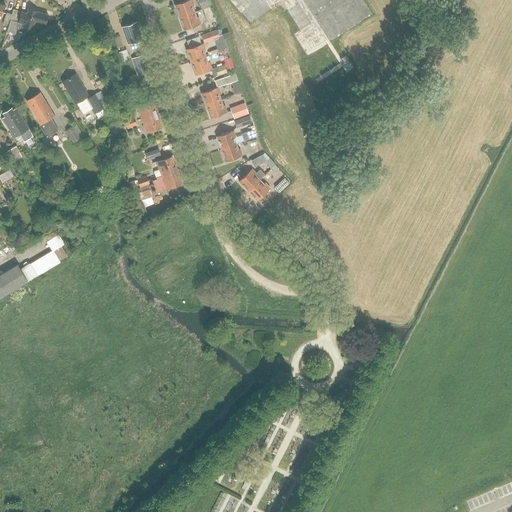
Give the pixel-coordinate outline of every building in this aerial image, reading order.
[(191,0),(187,0),(175,4),(179,17),(194,12),(192,7),(194,6),(191,0)] [(21,32),(22,29),(23,26),(31,29),(32,26),(35,27),(37,22),(45,24),(48,16),(37,12),(28,9),(26,14),(21,12),(18,22),(16,22),(19,11),(12,9),(6,32),(15,34),(16,30),(21,32)] [(194,12),(179,17),(184,30),(200,24),(198,17),(196,18),(194,12)] [(6,13),(3,24),(7,26),(11,14),(6,13)] [(130,44),(132,49),(139,46),(137,41),(142,39),(137,23),(135,23),(131,23),(126,25),(122,28),(128,44),(130,44)] [(217,31),(201,36),(204,44),(214,40),(218,52),(227,49),(223,39),(222,35),(219,36),(217,31)] [(191,62),(205,57),(203,52),(205,51),(203,43),(186,49),(191,62)] [(139,82),(152,77),(144,54),(131,59),(139,82)] [(191,62),(193,68),(195,75),(199,73),(212,68),(209,62),(207,63),(205,57),(191,62)] [(230,58),(224,60),(225,65),(228,72),(234,70),(230,58)] [(218,77),(227,73),(228,73),(228,72),(225,65),(215,68),(218,77)] [(238,80),(237,78),(236,73),(215,81),(217,87),(218,87),(227,84),(238,80)] [(73,76),(62,82),(75,103),(76,102),(83,114),(92,108),(87,100),(85,97),(88,95),(77,77),(74,79),(73,76)] [(205,105),(221,100),(219,95),(221,94),(218,87),(217,87),(201,93),(205,105)] [(42,96),(39,98),(38,95),(30,100),(32,102),(29,104),(41,125),(39,126),(46,138),(59,131),(51,119),(55,116),(42,96)] [(95,95),(87,100),(92,108),(95,113),(103,108),(95,95)] [(153,100),(137,106),(141,120),(158,114),(153,100)] [(221,100),(205,105),(210,118),(227,112),(225,105),(223,106),(221,100)] [(244,103),(230,108),(234,119),(248,114),(244,103)] [(30,138),(33,136),(16,109),(13,111),(12,109),(4,114),(6,117),(3,119),(15,138),(20,135),(24,142),(25,141),(30,138)] [(158,114),(141,120),(146,134),(163,128),(158,114)] [(234,121),(237,129),(252,124),(249,116),(234,121)] [(83,135),(76,124),(65,131),(73,143),(81,138),(80,137),(83,135)] [(221,149),(236,144),(234,139),(236,138),(233,131),(216,137),(221,149)] [(30,138),(25,141),(28,146),(33,143),(30,138)] [(236,144),(221,149),(225,162),(242,156),(239,149),(237,150),(236,144)] [(22,157),(16,146),(6,152),(12,163),(22,157)] [(159,149),(144,154),(146,160),(161,155),(159,149)] [(263,155),(252,161),(255,168),(267,161),(263,155)] [(161,176),(177,170),(172,156),(156,162),(161,176)] [(106,158),(101,161),(105,167),(110,164),(106,158)] [(277,166),(270,173),(278,179),(284,172),(277,166)] [(257,174),(252,169),(239,181),(248,191),(260,180),(265,175),(261,171),(257,174)] [(156,194),(166,190),(182,184),(177,170),(161,176),(156,178),(157,180),(152,182),(156,194)] [(285,178),(281,182),(285,187),(289,183),(285,178)] [(260,180),(248,191),(257,201),(270,188),(265,183),(264,185),(260,180)] [(130,187),(128,188),(132,204),(136,224),(148,220),(144,208),(142,201),(151,198),(152,198),(148,186),(150,186),(148,181),(139,184),(136,185),(130,187)] [(0,298),(28,281),(17,264),(0,274),(0,298)] [(371,362),(378,354),(372,349),(365,357),(368,359),(371,362)]
